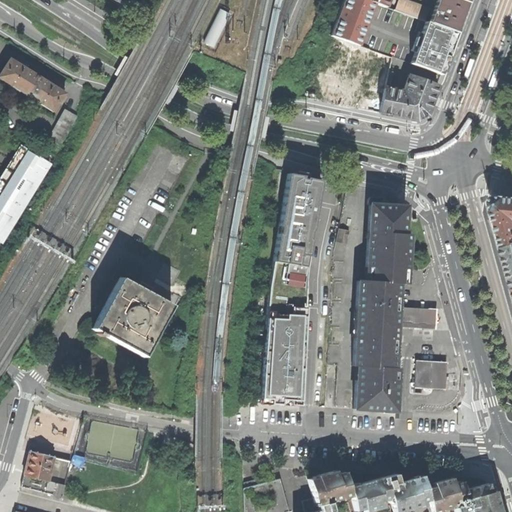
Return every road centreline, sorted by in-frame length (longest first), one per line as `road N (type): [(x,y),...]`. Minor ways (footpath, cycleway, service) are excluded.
road 1 (primary): [(432,146),(207,102),(43,0)]
road 2 (primary): [(0,11),(200,119),(364,162)]
road 3 (secondary): [(439,201),(508,452)]
road 4 (residential): [(249,435),(508,452)]
road 5 (secondary): [(485,0),(432,146)]
